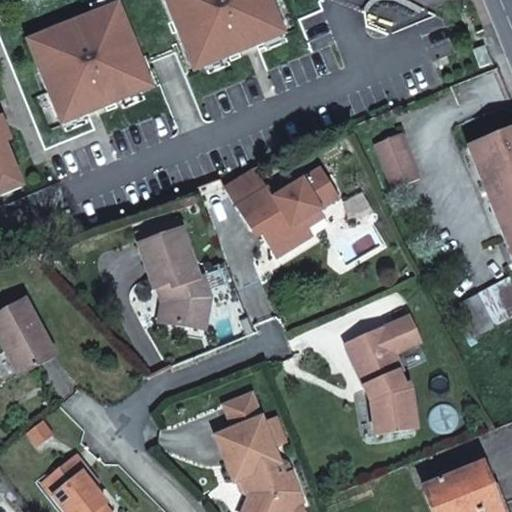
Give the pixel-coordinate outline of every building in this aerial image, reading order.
[(126,0),(27,40),(62,125),(162,84),(153,62),(177,52),(186,74),(299,28),(288,0),(126,0)] [(511,129),(469,148),(511,251),(511,129)] [(422,179),(404,135),(377,146),(395,190),(422,179)] [(0,195),(23,187),(5,141),(0,143),(0,142),(0,195)] [(223,187),(237,209),(269,189),(256,167),(223,187)] [(237,209),(251,232),(262,225),(266,231),(261,234),(276,258),(313,235),(303,220),(338,198),(320,170),(316,172),(314,168),(306,173),(308,178),(275,198),(269,189),(237,209)] [(262,225),(251,232),(255,238),(261,234),(266,231),(262,225)] [(142,246),(158,289),(170,285),(176,302),(173,324),(209,329),(215,296),(206,275),(202,277),(184,230),(142,246)] [(511,279),(511,277),(461,304),(478,335),(511,316),(511,279)] [(170,285),(158,289),(165,306),(163,323),(173,324),(176,302),(170,285)] [(26,301),(0,314),(0,339),(19,375),(56,355),(26,301)] [(410,316),(366,336),(371,348),(364,351),(369,362),(358,368),(366,387),(370,385),(377,398),(372,400),(377,433),(417,427),(411,389),(409,383),(406,385),(400,371),(403,370),(396,352),(420,341),(410,316)] [(366,336),(348,344),(358,368),(369,362),(364,351),(371,348),(366,336)] [(303,511),(300,504),(301,503),(291,475),(285,478),(276,482),(270,467),(279,463),(272,447),(285,442),(275,418),(262,423),(251,395),(224,406),(234,429),(219,435),(229,460),(224,462),(232,481),(246,476),(252,493),(243,511),(303,511)] [(214,437),(224,462),(229,460),(219,435),(214,437)] [(107,503),(95,487),(84,473),(88,469),(78,456),(44,482),(67,511),(95,511),(106,504),(107,503)] [(276,482),(285,478),(279,463),(270,467),(276,482)] [(501,511),(483,467),(426,490),(434,511),(501,511)] [(84,473),(95,487),(99,483),(88,469),(84,473)]
